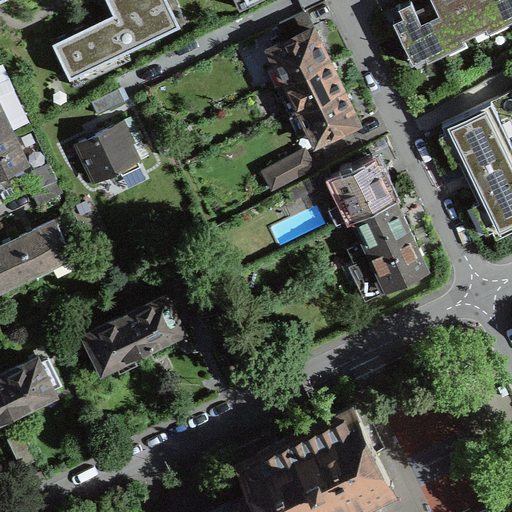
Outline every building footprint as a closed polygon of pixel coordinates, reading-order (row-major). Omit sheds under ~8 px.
[(74,84),(131,57),(127,48),(186,20),(176,0),(108,0),(113,10),(109,12),(52,39),(74,84)] [(395,21),(412,55),(443,40),(426,5),(417,9),(412,0),(405,0),(399,3),(405,16),(399,18),(395,21)] [(426,5),(443,40),(473,26),(460,0),(434,0),(435,1),(431,2),(426,5)] [(460,0),(473,26),(503,12),(497,0),(460,0)] [(511,0),(497,0),(503,12),(511,6),(511,0)] [(287,37),(270,46),(286,77),(328,57),(315,30),(305,10),(280,22),(287,37)] [(328,57),(286,77),(300,108),(343,88),(330,62),(328,57)] [(0,83),(10,79),(2,63),(0,63),(0,83)] [(118,86),(91,99),(98,112),(125,99),(124,97),(118,86)] [(316,139),(358,119),(346,95),(343,88),(300,108),(316,139)] [(0,138),(13,132),(0,104),(0,138)] [(498,239),(511,232),(511,146),(492,105),(445,127),(469,179),(498,239)] [(119,161),(134,153),(129,142),(129,141),(140,136),(130,116),(79,141),(96,177),(121,165),(119,161)] [(0,181),(30,167),(13,132),(0,138),(0,181)] [(270,165),(279,182),(313,164),(305,147),(270,165)] [(328,165),(287,187),(292,198),(292,199),(335,178),(345,199),(329,206),(336,222),(352,214),(394,194),(384,174),(375,156),(334,176),(328,165)] [(32,188),(39,203),(63,191),(56,177),(32,188)] [(369,250),(411,230),(402,211),(394,194),(352,214),(369,250)] [(19,236),(38,277),(75,259),(56,219),(19,236)] [(411,230),(369,250),(354,258),(364,280),(358,283),(365,298),(429,267),(420,250),(411,230)] [(0,245),(0,295),(38,277),(19,236),(0,245)] [(183,328),(165,293),(126,312),(143,348),(151,343),(183,328)] [(256,351),(242,324),(228,295),(214,302),(227,328),(241,358),(256,351)] [(143,348),(126,312),(85,331),(103,367),(110,364),(143,348)] [(256,351),(271,343),(258,316),(242,324),(256,351)] [(241,358),(227,328),(212,336),(226,365),(241,358)] [(0,372),(0,381),(14,410),(22,406),(54,391),(37,355),(0,372)] [(0,416),(14,410),(0,381),(0,416)] [(334,511),(389,486),(390,487),(394,485),(392,481),(391,481),(355,407),(356,406),(354,402),(350,404),(350,405),(247,455),(241,458),(241,456),(237,458),(239,463),(240,462),(253,490),(207,511),(334,511)] [(8,437),(21,464),(36,456),(23,429),(8,437)]
